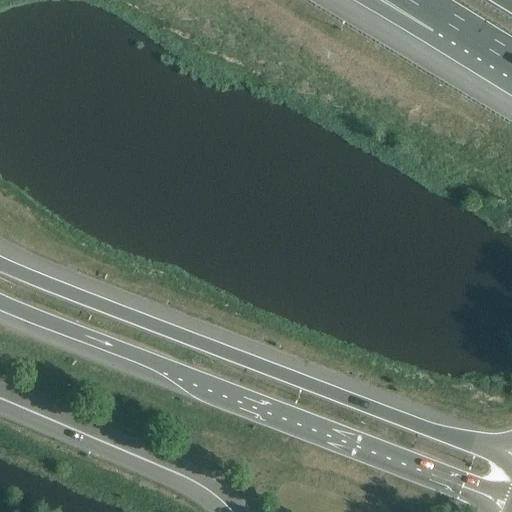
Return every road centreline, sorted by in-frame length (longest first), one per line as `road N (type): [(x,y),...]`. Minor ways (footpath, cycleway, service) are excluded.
road 1 (motorway): [(511,459),(0,263)]
road 2 (motorway): [(0,302),(511,498)]
road 3 (tertiary): [(231,511),(183,477),(0,398)]
